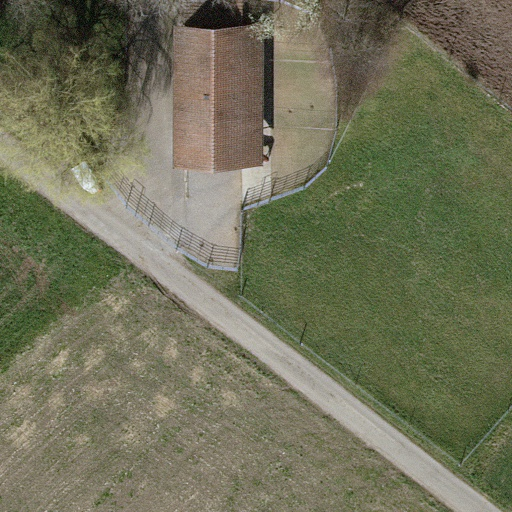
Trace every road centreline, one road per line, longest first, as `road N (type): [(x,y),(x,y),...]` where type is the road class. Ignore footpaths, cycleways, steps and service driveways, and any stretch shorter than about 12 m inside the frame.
road 1 (track): [(0,139),(468,511)]
road 2 (track): [(91,208),(131,138),(146,36),(143,0)]
